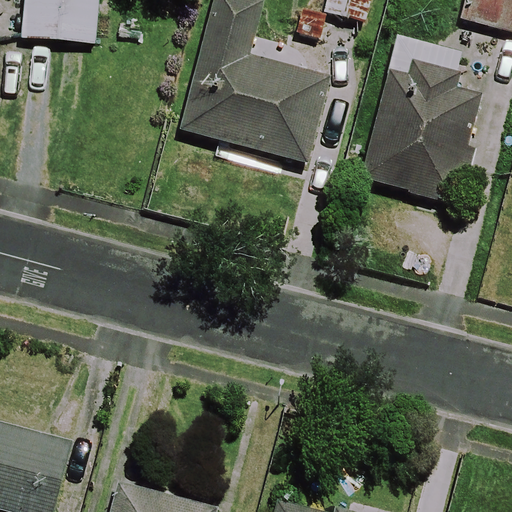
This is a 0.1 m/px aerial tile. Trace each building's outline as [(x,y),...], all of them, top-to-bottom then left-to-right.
[(0,40),(20,42),(20,47),(94,51),(96,0),(22,0),(22,14),(0,12),(0,40)] [(311,166),(334,75),(251,55),(265,3),(254,0),(217,0),(183,134),(311,166)] [(368,0),(325,0),(321,18),(362,29),(368,0)] [(511,0),(467,0),(461,27),(511,39),(511,0)] [(511,51),(503,48),(483,111),(507,118),(511,101),(511,51)] [(458,64),(422,55),(417,74),(390,67),(362,175),(456,200),(484,96),(452,88),(458,64)] [(52,511),(69,452),(0,432),(0,511),(52,511)] [(196,511),(118,493),(112,511),(196,511)]
